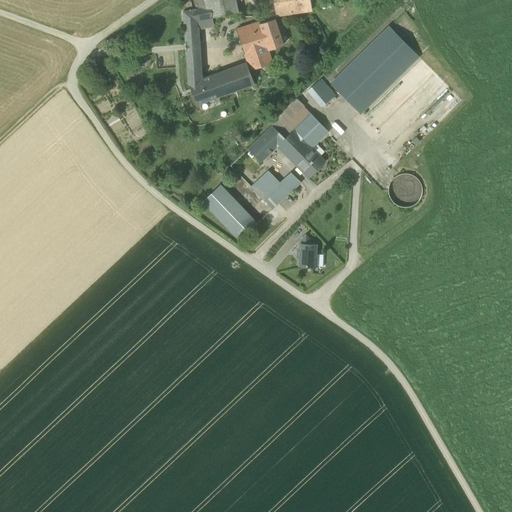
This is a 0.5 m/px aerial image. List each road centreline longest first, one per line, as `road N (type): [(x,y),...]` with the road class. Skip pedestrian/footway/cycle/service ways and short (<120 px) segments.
road 1 (unclassified): [(155,0),(97,40),(76,85),(117,156),(159,200),(384,354),(478,511)]
road 2 (unknown): [(356,164),(311,198),(251,263)]
